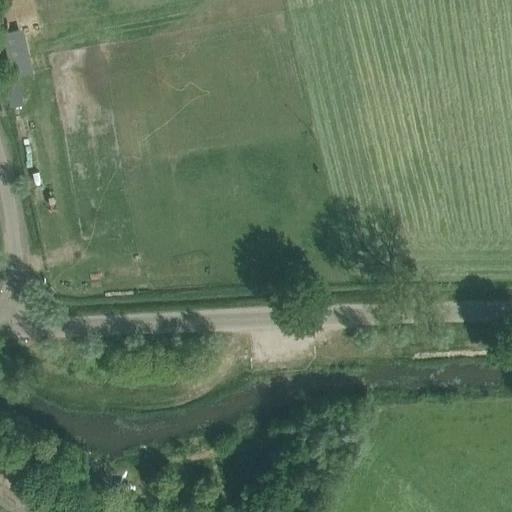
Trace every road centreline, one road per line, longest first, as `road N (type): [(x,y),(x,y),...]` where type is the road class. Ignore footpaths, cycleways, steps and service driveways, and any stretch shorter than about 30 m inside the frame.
road 1 (unclassified): [(14,324),(511,303)]
road 2 (unclassified): [(14,324),(0,175)]
